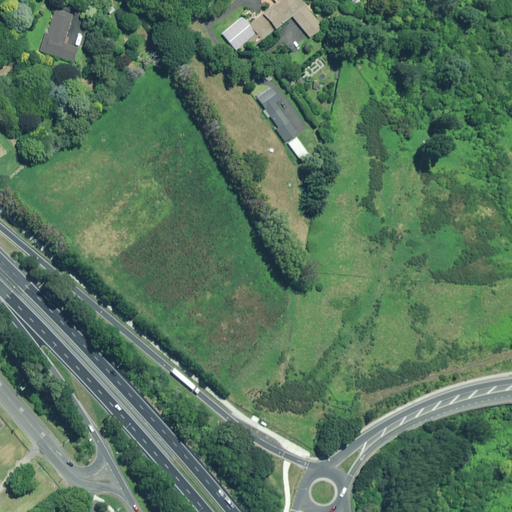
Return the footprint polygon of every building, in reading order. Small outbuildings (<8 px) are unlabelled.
[(322,26),(300,0),(272,0),(274,2),(248,25),(256,34),(238,48),(244,55),(290,16),(309,38),(322,26)] [(72,15),(55,10),(48,34),(45,34),(40,52),(72,62),(80,35),(79,35),(82,25),(70,21),(72,15)] [(247,25),(242,18),(222,35),(235,50),(254,34),(247,25)] [(279,100),(271,88),(256,99),(265,110),(262,111),(268,119),(270,117),(277,128),(275,130),(284,143),(297,133),(275,103),(279,100)] [(308,155),(296,138),(288,144),(300,161),(308,155)]
